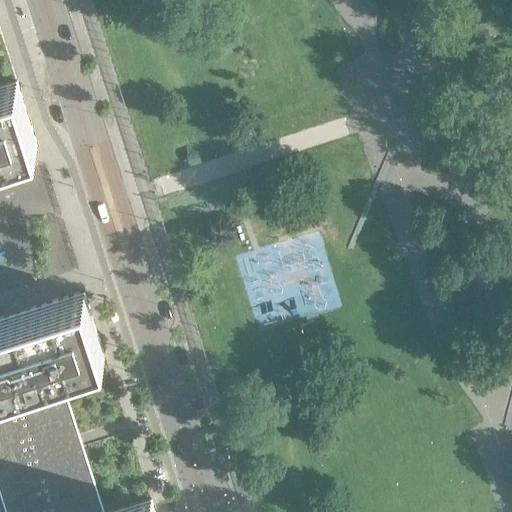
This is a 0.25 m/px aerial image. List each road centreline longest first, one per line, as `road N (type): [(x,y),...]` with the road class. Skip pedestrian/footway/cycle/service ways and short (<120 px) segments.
road 1 (residential): [(219,511),(55,0)]
road 2 (residential): [(32,0),(195,511)]
